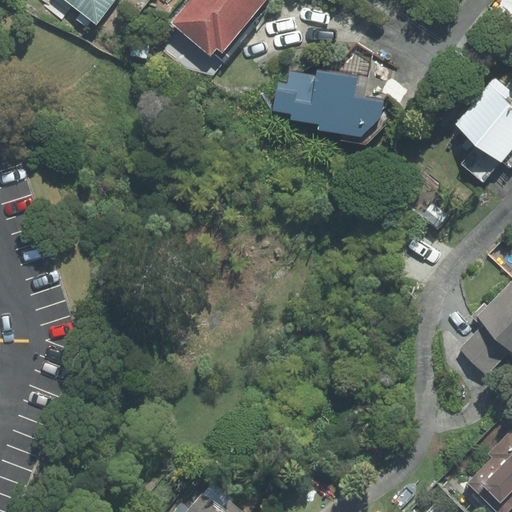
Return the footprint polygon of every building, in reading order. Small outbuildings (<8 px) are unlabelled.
[(114,0),(56,0),(93,28),(114,0)] [(186,0),(165,26),(204,59),(211,51),(217,56),(265,0),(186,0)] [(295,94),(271,90),(267,114),(287,118),(286,123),(314,128),(313,133),(356,140),(377,119),(380,102),(352,98),(355,77),(311,69),(305,103),(293,101),(295,94)] [(511,95),(505,89),(491,77),(446,128),(473,151),(459,167),(479,184),(511,145),(511,95)] [(477,328),(456,350),(484,378),(506,355),(511,360),(511,280),(483,310),(480,307),(468,319),(477,328)] [(511,425),(483,453),(487,457),(460,483),(488,511),(500,511),(511,501),(511,425)] [(372,511),(407,511),(392,495),(372,511)] [(209,511),(198,502),(189,511),(209,511)]
